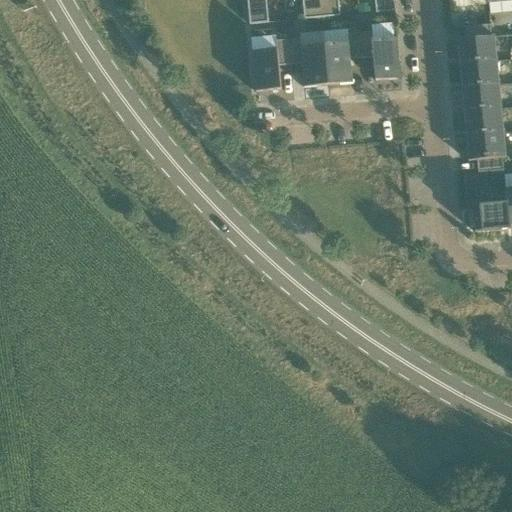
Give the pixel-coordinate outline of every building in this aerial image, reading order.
[(247,0),(250,25),(269,23),(266,0),(247,0)] [(302,0),(305,20),(323,18),(320,0),(302,0)] [(320,0),(323,18),(341,17),(339,0),(320,0)] [(395,11),(394,0),(375,0),(376,13),(395,11)] [(465,28),(466,40),(491,38),(490,25),(465,28)] [(360,34),(363,59),(374,58),(376,82),(402,79),(398,39),(373,41),(372,32),(360,34)] [(325,46),(329,86),(353,84),(351,60),(363,59),(360,34),(348,35),(349,43),(325,46)] [(495,37),(491,38),(466,40),(457,41),(459,66),(498,62),(495,37)] [(289,40),(291,65),(302,64),(305,88),(329,86),(325,46),(301,48),(300,39),(289,40)] [(253,52),(256,93),(282,90),(279,67),(291,65),(289,40),(277,41),(277,50),(253,52)] [(500,86),(498,62),(459,66),(461,89),(500,86)] [(500,86),(461,89),(464,113),(502,110),(500,86)] [(504,133),(502,110),(464,113),(466,137),(504,133)] [(468,162),(477,161),(502,159),(506,158),(504,133),(466,137),(468,162)] [(502,159),(477,161),(478,173),(504,171),(502,159)] [(509,230),(507,204),(472,207),(473,212),(469,213),(471,228),(474,227),(475,233),(509,230)]
